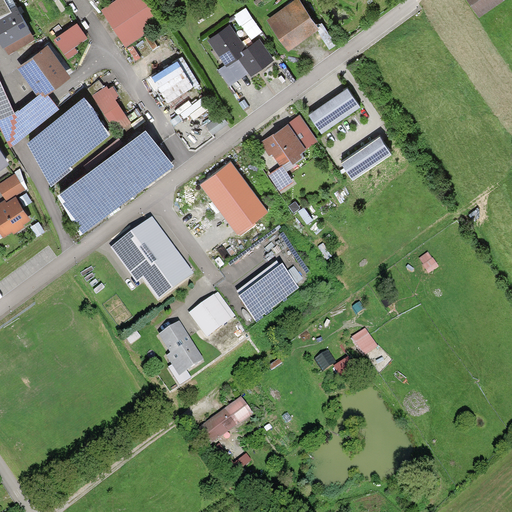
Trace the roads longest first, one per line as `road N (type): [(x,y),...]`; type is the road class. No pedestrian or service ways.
road 1 (residential): [(155,196),(414,0)]
road 2 (residential): [(0,307),(155,196)]
